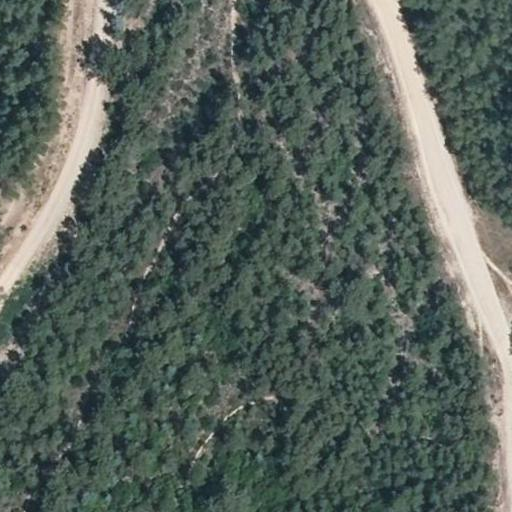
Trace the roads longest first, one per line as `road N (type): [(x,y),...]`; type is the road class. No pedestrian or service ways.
road 1 (track): [(511,392),(506,354),(381,0)]
road 2 (track): [(106,0),(83,147),(48,223),(0,296)]
